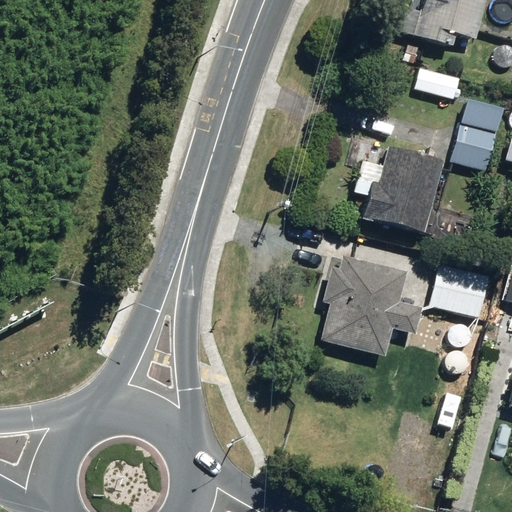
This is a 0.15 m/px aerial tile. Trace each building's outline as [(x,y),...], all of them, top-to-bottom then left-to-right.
[(479,28),(475,27),(482,0),(421,0),(411,37),(449,47),(452,35),(471,41),(473,35),(477,36),(479,28)] [(418,70),(413,88),(433,94),(438,75),(418,70)] [(456,127),(447,163),(482,173),(492,137),(456,127)] [(358,219),(420,235),(439,164),(422,159),(425,148),(394,140),(392,150),(384,148),(379,168),(361,164),(357,182),(353,181),(349,193),(364,197),(358,219)] [(325,305),(316,343),(381,358),(387,330),(412,335),(418,309),(395,304),(403,272),(339,257),(335,271),(327,269),(319,303),(325,305)] [(501,301),(511,303),(511,260),(501,301)] [(435,266),(425,306),(475,319),(485,279),(435,266)] [(463,363),(416,352),(411,376),(457,387),(463,363)] [(386,402),(345,393),(341,410),(382,419),(386,402)] [(378,438),(335,427),(330,445),(373,456),(378,438)]
